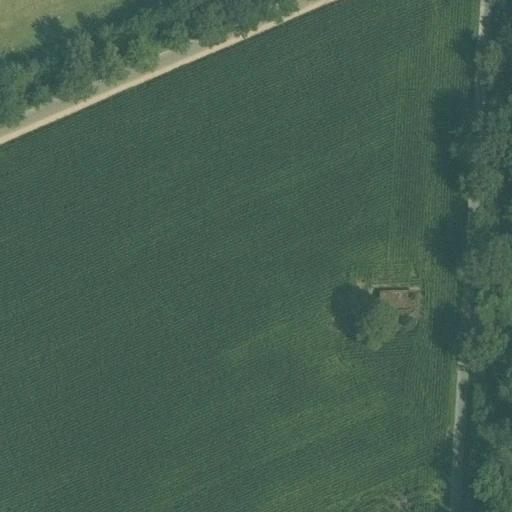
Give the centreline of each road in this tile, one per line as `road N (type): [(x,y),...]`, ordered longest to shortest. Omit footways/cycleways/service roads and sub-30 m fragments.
road 1 (unclassified): [(452,511),(480,0)]
road 2 (residential): [(289,0),(0,120)]
